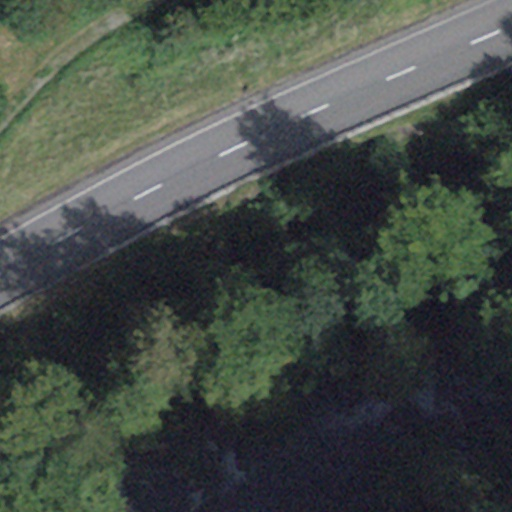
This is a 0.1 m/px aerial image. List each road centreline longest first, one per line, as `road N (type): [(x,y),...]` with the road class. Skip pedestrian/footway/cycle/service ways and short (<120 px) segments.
road 1 (secondary): [(0,274),(152,188),(511,18)]
road 2 (track): [(152,0),(59,62),(0,119)]
